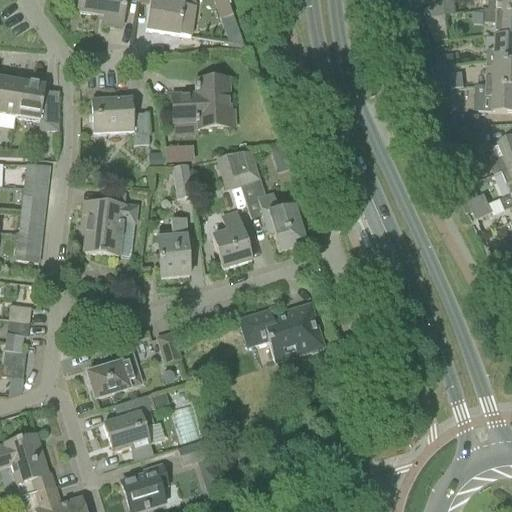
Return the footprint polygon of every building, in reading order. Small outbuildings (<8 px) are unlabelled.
[(78,0),(76,16),(103,20),(102,28),(120,31),(125,0),(78,0)] [(189,41),(194,2),(180,0),(179,8),(149,4),(144,34),(189,41)] [(211,0),(219,23),(231,19),(225,0),(211,0)] [(426,0),(420,0),(417,2),(420,9),(429,5),(426,0)] [(511,0),(487,0),(487,14),(496,15),(511,15),(511,0)] [(422,21),(445,18),(444,5),(420,15),(422,21)] [(511,15),(496,15),(487,14),(484,14),(483,27),(495,28),(495,40),(511,40),(511,15)] [(447,44),(445,19),(445,18),(422,21),(434,45),(447,44)] [(511,40),(495,40),(494,54),(487,54),(486,65),(511,65),(511,40)] [(436,71),(454,69),(453,58),(434,60),(436,71)] [(511,90),(511,65),(486,65),(486,90),(511,90)] [(0,117),(15,120),(20,86),(0,82),(0,117)] [(196,132),(230,131),(227,82),(194,84),(195,100),(186,100),(186,97),(171,98),(172,127),(196,126),(196,132)] [(450,93),(451,92),(450,82),(432,84),(433,95),(450,93)] [(43,96),(45,85),(31,83),(30,87),(20,86),(15,120),(36,124),(37,135),(57,135),(57,96),(43,96)] [(511,90),(486,90),(479,89),(475,90),(474,101),(493,102),(492,116),(511,116),(511,90)] [(450,93),(433,95),(434,104),(451,102),(450,93)] [(146,117),(131,118),(130,103),(90,105),(91,137),(131,135),(132,150),(148,149),(146,117)] [(439,132),(456,130),(455,122),(438,123),(439,132)] [(450,166),(477,154),(467,131),(439,134),(439,143),(450,166)] [(494,178),(511,170),(511,142),(497,149),(487,154),(492,166),(490,169),(494,178)] [(191,149),(163,150),(164,166),(191,166),(191,149)] [(280,151),(270,154),(272,161),(278,164),(283,163),(280,151)] [(8,153),(0,152),(0,162),(8,163),(8,153)] [(24,164),(24,153),(8,153),(8,163),(24,164)] [(272,199),(263,202),(249,156),(230,159),(239,188),(240,191),(249,223),(261,219),(268,241),(272,239),(277,256),(304,248),(292,210),(277,214),(272,199)] [(240,191),(239,188),(230,159),(214,162),(224,196),(240,191)] [(47,184),(49,170),(25,169),(24,181),(47,184)] [(175,204),(190,201),(186,170),(170,172),(175,204)] [(511,170),(494,178),(494,179),(501,176),(506,189),(510,198),(511,197),(511,170)] [(45,196),(47,184),(24,181),(22,193),(45,196)] [(44,208),(45,196),(22,193),(21,205),(44,208)] [(123,210),(125,198),(101,195),(99,207),(83,205),(81,225),(86,226),(83,257),(117,261),(121,225),(133,227),(135,211),(123,210)] [(511,197),(510,198),(510,199),(499,203),(504,215),(511,212),(511,197)] [(472,215),(487,208),(483,199),(467,206),(472,215)] [(43,219),(44,208),(21,205),(19,217),(43,219)] [(476,224),(491,217),(487,208),(472,215),(476,224)] [(250,264),(247,253),(235,215),(219,220),(224,236),(211,240),(221,273),(250,264)] [(41,231),(43,219),(19,217),(18,229),(41,231)] [(184,242),(187,241),(185,223),(168,225),(169,236),(156,237),(160,282),(187,280),(184,242)] [(40,243),(41,231),(18,229),(16,241),(40,243)] [(38,255),(40,243),(16,241),(15,253),(38,255)] [(376,268),(381,266),(375,251),(369,254),(376,268)] [(37,267),(38,255),(15,253),(14,265),(37,267)] [(273,367),(323,352),(309,307),(281,316),(282,321),(272,325),(269,314),(237,324),(246,353),(267,347),(273,367)] [(30,312),(13,310),(9,310),(7,324),(28,327),(30,312)] [(26,341),(28,327),(7,324),(4,347),(21,349),(22,340),(26,341)] [(179,364),(173,343),(171,338),(156,342),(164,368),(179,364)] [(20,357),(21,349),(4,347),(3,355),(20,357)] [(3,355),(1,369),(23,371),(25,357),(20,357),(3,355)] [(140,389),(135,374),(130,358),(97,369),(98,374),(86,377),(94,403),(140,389)] [(1,369),(0,380),(10,381),(22,382),(23,371),(1,369)] [(117,423),(102,428),(110,457),(128,451),(129,455),(148,449),(143,433),(152,429),(147,415),(154,412),(153,411),(149,398),(113,410),(117,423)] [(181,443),(196,440),(189,409),(174,413),(181,443)] [(49,477),(46,478),(34,438),(3,448),(3,449),(0,449),(0,470),(8,468),(18,502),(53,491),(49,477)] [(210,461),(205,445),(177,454),(181,470),(210,461)] [(158,491),(166,489),(160,470),(142,476),(143,479),(119,486),(127,511),(146,511),(163,507),(158,491)] [(82,511),(80,503),(59,510),(53,491),(18,502),(21,511),(82,511)]
